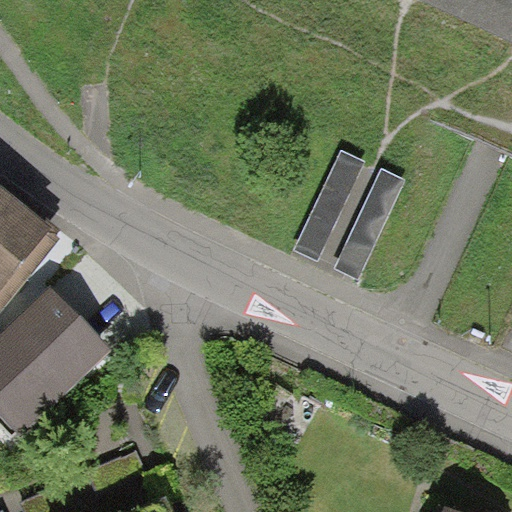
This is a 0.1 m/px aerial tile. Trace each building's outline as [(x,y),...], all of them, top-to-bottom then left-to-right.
[(511,0),(440,0),(511,33),(511,0)] [(369,161),(342,149),(293,255),(321,268),(360,286),(409,180),(369,161)] [(0,315),(60,242),(0,192),(0,315)] [(0,338),(0,420),(23,440),(112,352),(50,289),(0,338)] [(136,455),(85,478),(96,500),(146,477),(136,455)] [(71,483),(20,506),(23,511),(66,511),(81,505),(71,483)] [(145,511),(172,511),(168,502),(145,511)]
